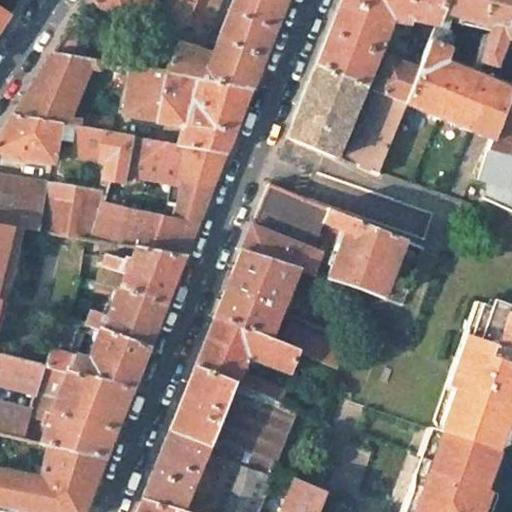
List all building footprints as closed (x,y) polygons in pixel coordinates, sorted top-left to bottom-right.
[(150,0),(88,0),(87,3),(124,19),(126,14),(131,15),(136,5),(146,10),(150,0)] [(191,6),(176,0),(150,0),(146,10),(144,15),(161,23),(140,70),(161,74),(174,44),(191,6)] [(285,0),(236,0),(214,58),(199,53),(174,44),(161,74),(163,74),(250,90),(285,0)] [(219,0),(193,0),(191,6),(174,44),(199,53),(219,0)] [(443,0),(340,0),(314,65),(364,86),(391,17),(403,19),(403,24),(407,25),(407,20),(434,25),(443,0)] [(511,0),(443,0),(434,25),(447,29),(452,17),(488,27),(478,62),(493,66),(504,39),(511,41),(511,0)] [(447,29),(434,25),(425,50),(417,70),(405,104),(468,130),(489,141),(509,90),(488,81),(444,62),(453,38),(447,29)] [(87,39),(66,33),(52,53),(83,59),(87,39)] [(425,50),(416,47),(408,66),(417,70),(425,50)] [(83,59),(52,53),(12,115),(59,124),(62,124),(86,67),(93,69),(98,70),(100,62),(98,62),(83,59)] [(408,66),(386,57),(373,89),(372,90),(374,90),(405,104),(417,70),(408,66)] [(364,86),(314,65),(286,137),(334,156),(357,101),(364,86)] [(122,116),(155,121),(163,74),(161,74),(140,70),(130,68),(122,116)] [(176,145),(224,154),(250,90),(163,74),(155,121),(183,126),(176,145)] [(511,82),(509,90),(489,141),(484,153),(487,154),(511,160),(511,82)] [(372,90),(364,86),(357,101),(368,106),(374,90),(372,90)] [(405,104),(374,90),(368,106),(344,161),(369,171),(375,174),(401,114),(405,104)] [(59,124),(12,115),(0,133),(0,153),(52,164),(59,124)] [(110,120),(88,116),(86,129),(108,133),(110,120)] [(86,129),(77,127),(72,157),(105,163),(102,179),(109,180),(124,183),(125,174),(131,137),(108,133),(86,129)] [(118,208),(103,205),(94,240),(95,238),(136,246),(183,255),(198,219),(210,189),(224,154),(176,145),(152,140),(131,137),(125,174),(180,184),(173,221),(127,212),(127,211),(118,208)] [(511,160),(487,154),(478,183),(489,187),(486,202),(511,213),(511,160)] [(42,183),(0,175),(0,224),(17,228),(33,230),(41,185),(42,183)] [(124,183),(109,180),(104,196),(103,205),(118,208),(124,183)] [(104,196),(41,185),(33,230),(94,240),(103,205),(104,196)] [(327,209),(267,185),(253,218),(314,243),(322,223),(327,209)] [(327,209),(322,223),(343,232),(348,218),(327,209)] [(403,241),(348,218),(343,232),(325,278),(382,298),(403,241)] [(0,298),(17,228),(0,224),(0,298)] [(320,253),(251,225),(240,250),(240,251),(296,269),(312,273),(320,253)] [(183,255),(136,246),(128,263),(118,286),(163,305),(183,255)] [(296,269),(240,251),(224,291),(278,314),(296,269)] [(128,263),(103,254),(92,279),(118,286),(128,263)] [(92,279),(79,276),(77,280),(116,290),(118,286),(92,279)] [(163,305),(118,286),(116,290),(107,314),(104,329),(147,348),(163,305)] [(278,314),(224,291),(214,316),(268,339),(278,314)] [(511,305),(488,297),(486,304),(476,302),(446,388),(452,391),(438,431),(440,431),(494,449),(501,452),(511,418),(506,416),(511,398),(511,305)] [(107,314),(89,307),(86,321),(88,322),(104,329),(107,314)] [(86,321),(64,312),(52,344),(75,356),(88,322),(86,321)] [(268,339),(214,316),(193,368),(233,384),(246,357),(289,374),(297,352),(280,344),(268,339)] [(342,348),(288,325),(280,344),(297,352),(336,368),(342,348)] [(147,348),(104,329),(90,362),(75,356),(68,372),(131,388),(147,348)] [(75,356),(52,344),(44,365),(68,372),(75,356)] [(0,391),(36,401),(44,365),(0,353),(0,391)] [(102,459),(131,388),(68,372),(44,365),(36,401),(32,416),(27,442),(51,447),(102,459)] [(208,445),(233,384),(193,368),(168,431),(208,445)] [(283,390),(244,373),(238,386),(277,402),(283,390)] [(258,511),(274,472),(283,446),(296,410),(277,402),(238,386),(233,384),(208,445),(182,511),(181,511),(258,511)] [(0,435),(27,442),(32,416),(0,408),(0,435)] [(168,431),(140,501),(182,511),(208,445),(168,431)] [(478,511),(486,489),(481,487),(494,449),(440,431),(438,431),(425,468),(419,467),(409,497),(418,500),(413,511),(478,511)] [(51,447),(44,481),(2,473),(0,473),(0,511),(81,511),(102,459),(51,447)] [(316,511),(325,491),(293,479),(279,511),(316,511)] [(135,511),(181,511),(182,511),(140,501),(135,511)]
